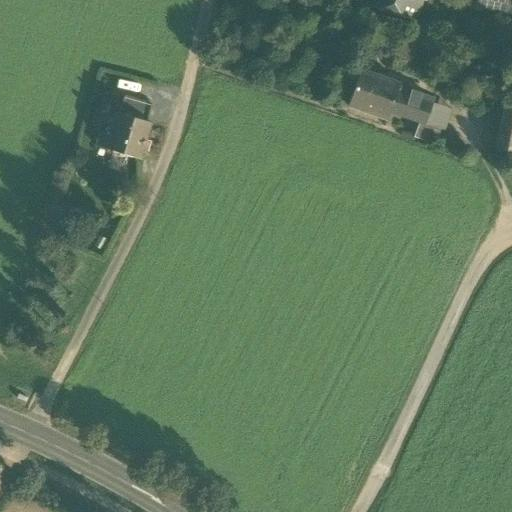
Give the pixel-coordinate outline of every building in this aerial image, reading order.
[(368,0),(367,6),(414,22),(420,0),(421,0),(424,1),(424,0),(368,0)] [(511,0),(469,0),(468,6),(510,13),(511,0)] [(397,57),(442,73),(450,53),(440,49),(444,42),(409,30),(407,36),(405,35),(397,57)] [(349,106),(387,119),(389,113),(397,91),(399,85),(361,72),(349,106)] [(495,149),(511,152),(511,87),(510,87),(495,149)] [(420,124),(425,126),(425,125),(432,104),(397,91),(389,113),(420,124)] [(131,118),(147,122),(152,108),(123,100),(120,110),(132,113),(131,118)] [(425,125),(425,126),(441,131),(444,132),(451,110),(432,104),(425,125)] [(105,149),(139,160),(142,151),(148,153),(151,142),(145,140),(150,123),(147,122),(131,118),(132,113),(120,110),(119,114),(116,113),(105,149)] [(437,143),(441,131),(425,126),(420,124),(416,135),(437,143)]
